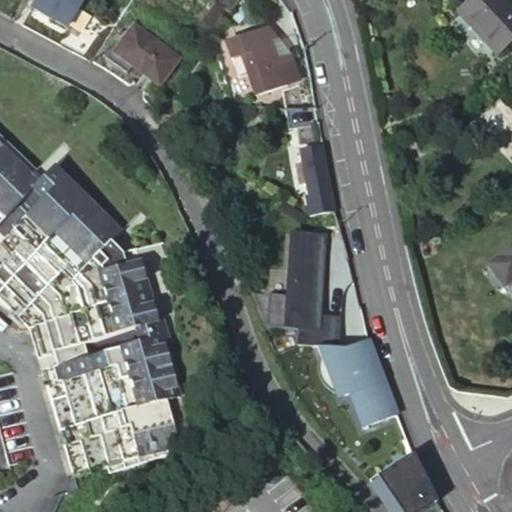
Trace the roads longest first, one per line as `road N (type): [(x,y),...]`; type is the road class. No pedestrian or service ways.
road 1 (residential): [(380,511),(292,412),(257,357),(185,179),(136,112),(89,75),(0,28)]
road 2 (tertiary): [(326,0),(398,321),(450,457)]
road 3 (residential): [(26,511),(50,458),(27,371),(0,341)]
